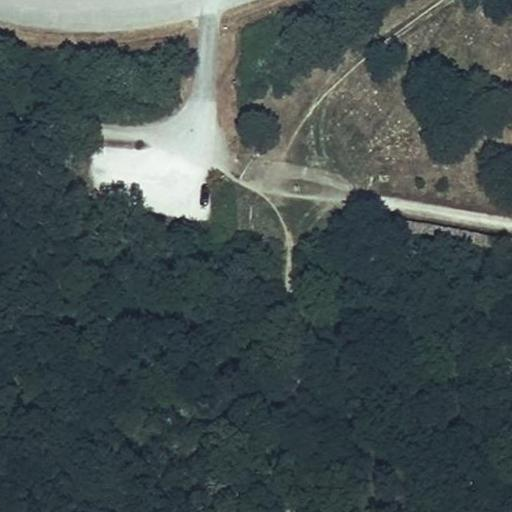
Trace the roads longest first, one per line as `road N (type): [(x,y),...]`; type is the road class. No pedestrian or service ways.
road 1 (track): [(511,223),(270,181)]
road 2 (track): [(0,130),(202,132)]
